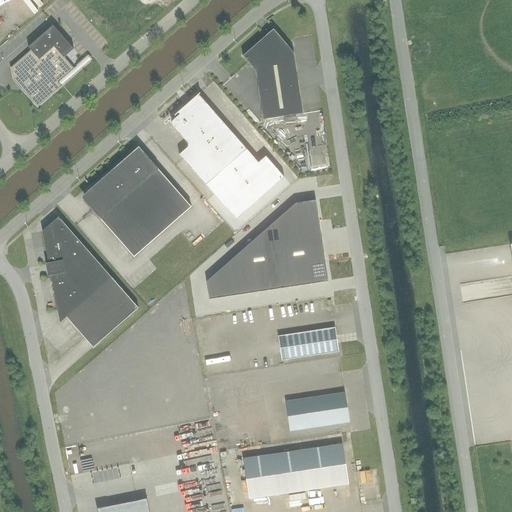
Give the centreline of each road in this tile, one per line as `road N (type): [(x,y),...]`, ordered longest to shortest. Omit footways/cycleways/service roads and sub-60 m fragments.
road 1 (unclassified): [(395,511),(318,0)]
road 2 (unclassified): [(395,0),(472,511)]
road 3 (unclassified): [(276,0),(0,241)]
road 4 (unclassified): [(0,264),(23,304),(64,511)]
road 5 (unclassified): [(19,150),(193,0)]
